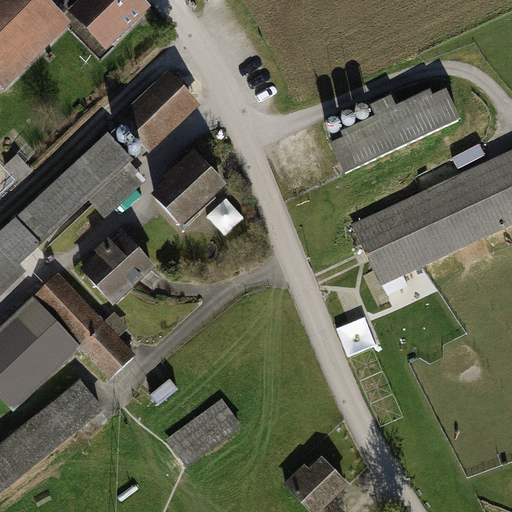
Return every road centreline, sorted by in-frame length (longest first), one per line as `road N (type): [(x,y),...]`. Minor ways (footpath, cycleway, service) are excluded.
road 1 (residential): [(414,511),(348,390),(213,64),(164,0)]
road 2 (track): [(246,138),(428,68),(481,80),(511,121)]
